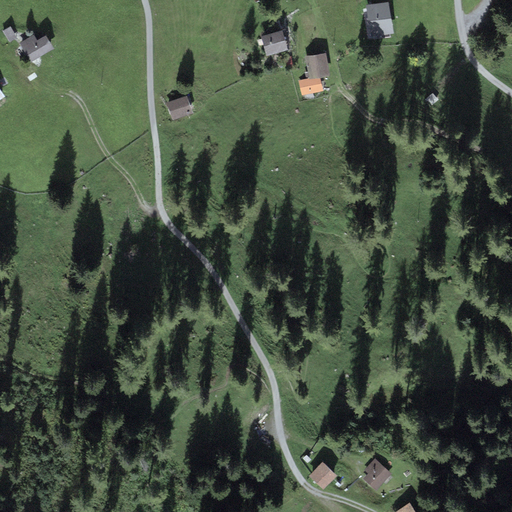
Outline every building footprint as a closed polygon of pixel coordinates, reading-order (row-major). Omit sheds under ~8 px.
[(388,2),(366,5),(371,36),(393,33),(388,2)] [(3,31),(9,42),(16,38),(10,27),(3,31)] [(282,30),(261,37),(267,56),(288,50),(282,30)] [(46,35),(37,40),(34,35),(19,43),(31,62),(53,48),(46,35)] [(323,91),(321,78),(330,76),(325,52),(305,56),(310,78),(298,80),(302,95),(323,91)] [(186,96),(167,103),(173,120),(193,113),(186,96)] [(392,474),(374,458),(364,470),(368,473),(363,479),(377,491),(392,474)] [(337,476),(322,462),(309,476),(323,490),(337,476)] [(415,511),(409,503),(396,511),(415,511)]
